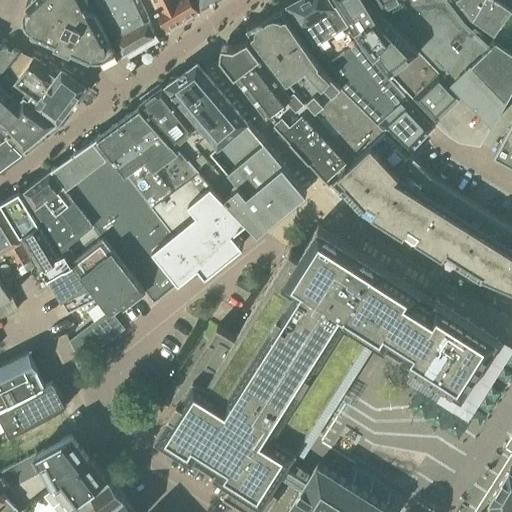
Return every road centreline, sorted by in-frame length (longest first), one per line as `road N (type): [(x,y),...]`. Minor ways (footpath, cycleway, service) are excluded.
road 1 (residential): [(222,511),(158,470),(103,403),(110,370),(134,336),(274,229)]
road 2 (residential): [(444,511),(511,409)]
